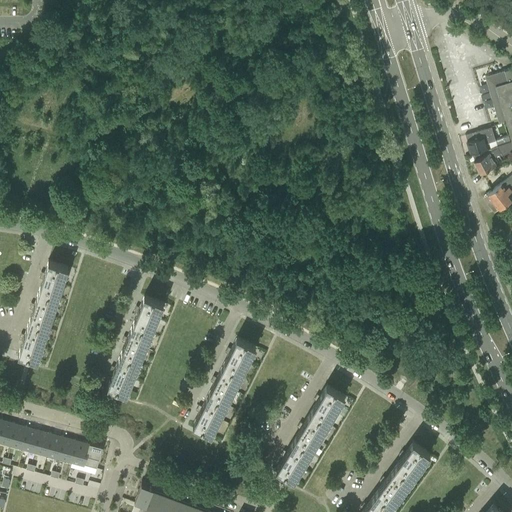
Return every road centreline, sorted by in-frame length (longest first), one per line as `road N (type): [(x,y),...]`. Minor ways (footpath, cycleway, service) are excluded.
road 1 (residential): [(0,224),(143,263),(239,304),(421,412),(511,491)]
road 2 (secondary): [(382,34),(443,235),(511,395)]
road 3 (secondary): [(511,332),(409,25)]
road 4 (residential): [(264,511),(121,457)]
road 5 (residential): [(121,457),(126,438),(0,401)]
